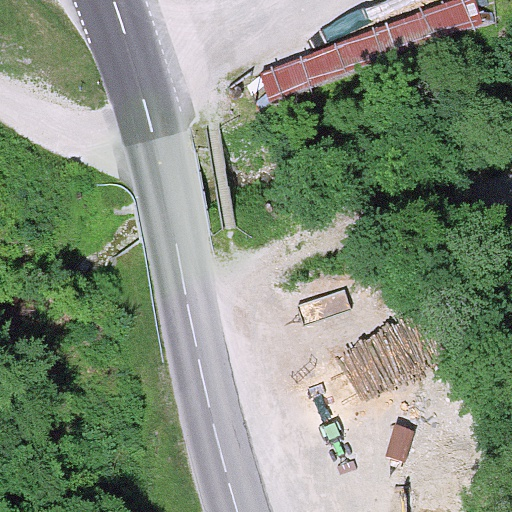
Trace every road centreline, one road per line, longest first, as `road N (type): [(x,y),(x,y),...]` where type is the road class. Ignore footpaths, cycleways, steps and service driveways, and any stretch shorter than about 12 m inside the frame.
road 1 (secondary): [(112,0),(153,132),(237,511)]
road 2 (track): [(511,184),(182,281)]
road 3 (track): [(0,101),(66,135),(101,140),(153,132)]
